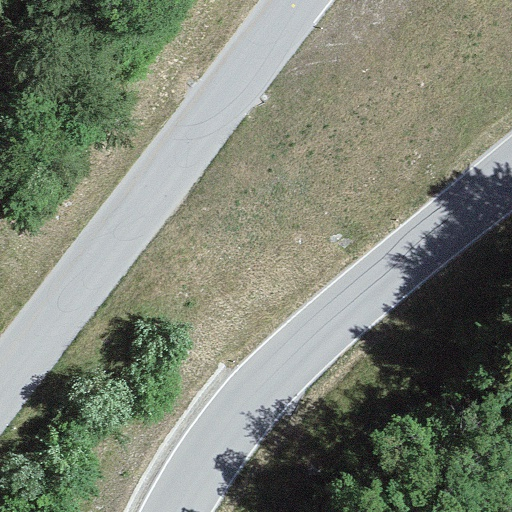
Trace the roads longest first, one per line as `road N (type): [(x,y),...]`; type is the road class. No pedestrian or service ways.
road 1 (tertiary): [(0,390),(302,0)]
road 2 (tertiary): [(511,173),(308,344),(232,428),(176,511)]
